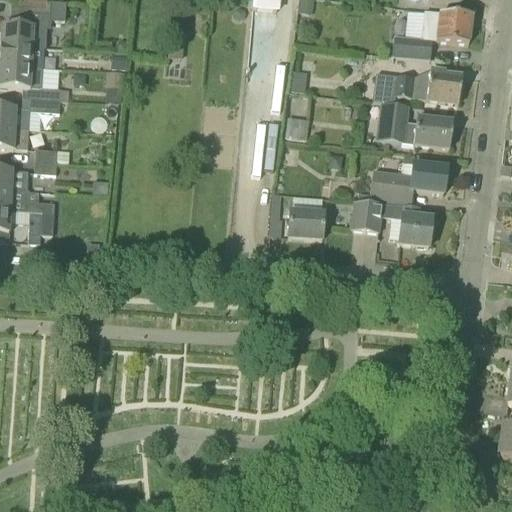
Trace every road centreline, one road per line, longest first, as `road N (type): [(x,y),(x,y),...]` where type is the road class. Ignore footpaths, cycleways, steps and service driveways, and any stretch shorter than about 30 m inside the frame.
road 1 (residential): [(467,294),(497,51)]
road 2 (residential): [(467,294),(242,277)]
road 3 (residential): [(440,511),(467,294)]
